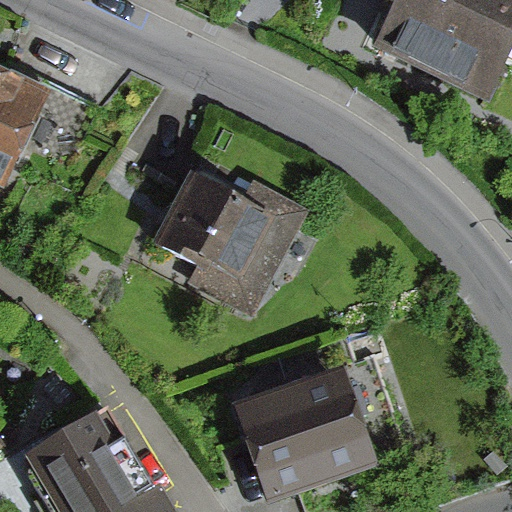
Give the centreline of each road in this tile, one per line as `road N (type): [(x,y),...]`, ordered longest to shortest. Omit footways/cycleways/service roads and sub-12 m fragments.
road 1 (residential): [(72,0),(252,82),(361,145),(442,209),(511,315)]
road 2 (residential): [(207,511),(75,339)]
